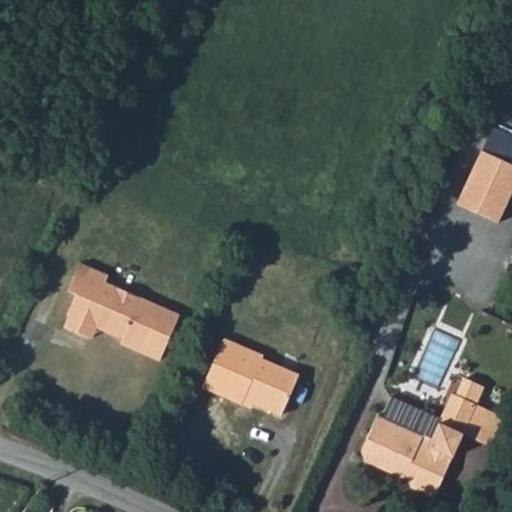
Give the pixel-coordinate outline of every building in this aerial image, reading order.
[(467,138),(508,155),(511,145),(511,130),(477,115),(467,138)] [(467,138),(443,193),(484,211),(508,155),(467,138)] [(64,313),(73,317),(98,327),(96,333),(135,348),(155,304),(81,272),(84,266),(55,253),(45,279),(53,283),(43,306),(47,310),(43,317),(58,325),(64,313)] [(68,329),(73,317),(64,313),(58,325),(68,329)] [(183,379),(222,396),(224,391),(258,406),(275,369),(238,353),(241,349),(204,331),(183,379)] [(449,365),(443,382),(463,390),(470,375),(449,365)] [(463,390),(443,382),(439,380),(417,429),(362,405),(348,438),(353,452),(395,469),(398,481),(421,490),(452,419),(463,390)] [(485,400),(463,390),(452,419),(473,429),(485,400)]
